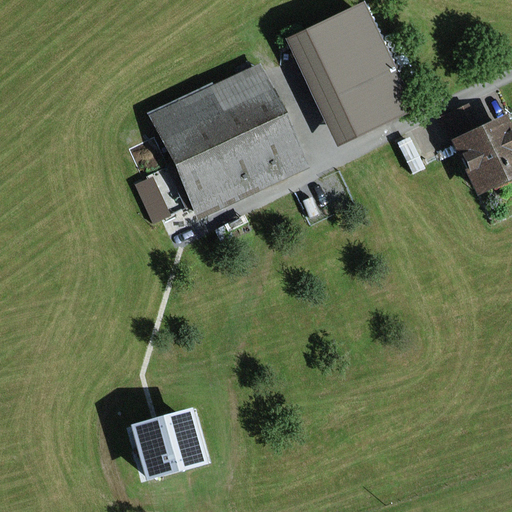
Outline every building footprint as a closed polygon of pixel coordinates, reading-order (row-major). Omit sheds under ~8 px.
[(355,10),(301,37),(348,135),(403,109),(355,10)] [(151,119),(196,214),(299,166),(255,72),(151,119)] [(454,146),(475,190),(511,171),(511,154),(498,125),(454,146)] [(151,180),(133,188),(150,225),(168,217),(151,180)] [(132,432),(145,477),(204,460),(192,415),(132,432)]
